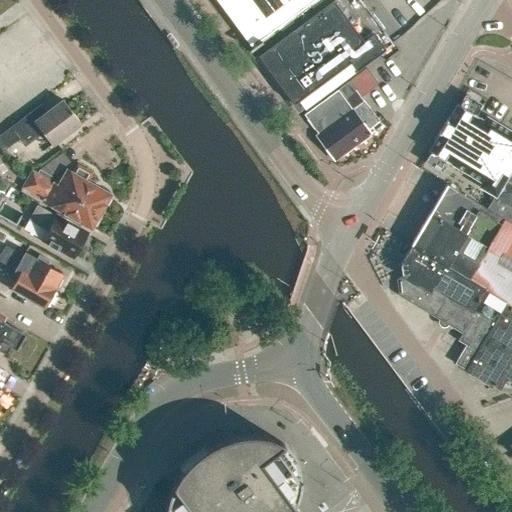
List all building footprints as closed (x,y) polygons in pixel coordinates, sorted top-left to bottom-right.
[(313,0),(218,0),(243,33),(252,46),(313,0)] [(359,0),(313,0),(252,46),(298,110),(385,46),(379,38),(384,34),(359,0)] [(359,97),(378,84),(366,68),(340,86),(356,107),(363,102),(359,97)] [(340,86),(307,112),(320,130),(316,134),(329,151),(335,160),(342,155),(371,134),(370,132),(373,130),(370,127),(378,122),(363,102),(356,107),(340,86)] [(33,110),(0,134),(0,145),(3,150),(18,138),(21,142),(40,128),(52,144),(81,123),(63,99),(38,117),(33,110)] [(493,195),(511,163),(511,133),(484,116),(481,121),(475,117),(476,116),(456,103),(427,150),(448,163),(449,162),(481,181),(478,186),(493,195)] [(21,187),(90,226),(109,194),(87,182),(93,171),(76,162),(70,172),(65,170),(57,185),(49,180),(52,176),(39,169),(37,172),(31,169),(21,187)] [(511,163),(493,195),(493,196),(488,205),(504,215),(511,219),(511,163)] [(446,185),(410,245),(511,305),(511,225),(502,220),(487,245),(464,232),(478,210),(483,213),(486,209),(446,185)] [(74,256),(87,231),(38,205),(29,220),(47,230),(41,241),(58,249),(59,248),(74,256)] [(10,286),(45,306),(46,303),(48,304),(55,293),(53,292),(54,289),(53,288),(62,273),(24,252),(23,254),(5,244),(0,253),(0,261),(18,272),(10,286)] [(511,305),(410,245),(400,261),(403,276),(398,277),(400,294),(462,333),(457,341),(465,346),(455,364),(465,370),(463,374),(490,390),(492,387),(499,391),(506,379),(511,382),(511,305)] [(0,350),(6,354),(10,345),(16,348),(17,347),(22,346),(25,340),(24,334),(25,332),(3,320),(6,316),(0,312),(0,350)] [(156,368),(161,371),(165,369),(168,363),(169,359),(164,356),(169,349),(165,346),(169,340),(165,337),(149,364),(156,368)] [(290,511),(292,509),(293,506),(294,504),(297,497),(298,491),(299,487),(300,483),(300,481),(300,475),(300,471),(299,468),(298,465),(297,462),(296,459),(295,456),(294,454),(291,451),(288,448),(286,446),(284,444),(278,440),(272,437),(266,435),(260,434),(253,434),(245,434),(236,435),(228,437),(220,440),(212,444),(205,448),(199,453),(196,455),(193,458),(190,460),(184,466),(179,473),(175,480),(171,488),(168,496),(166,504),(165,510),(165,511),(290,511)]
